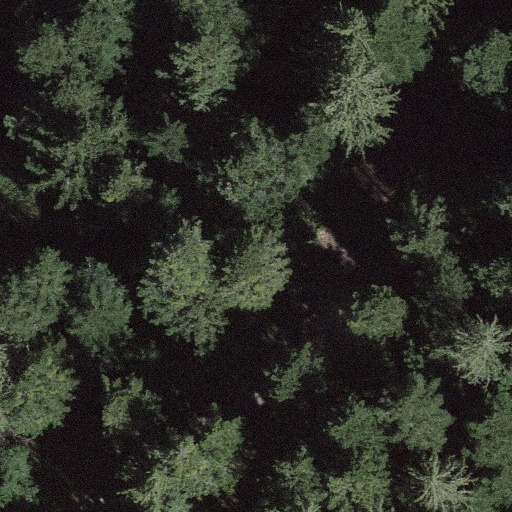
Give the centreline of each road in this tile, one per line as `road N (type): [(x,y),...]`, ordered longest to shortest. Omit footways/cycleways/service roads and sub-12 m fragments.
road 1 (unclassified): [(511,163),(288,366),(88,511)]
road 2 (track): [(485,0),(351,226),(288,366)]
